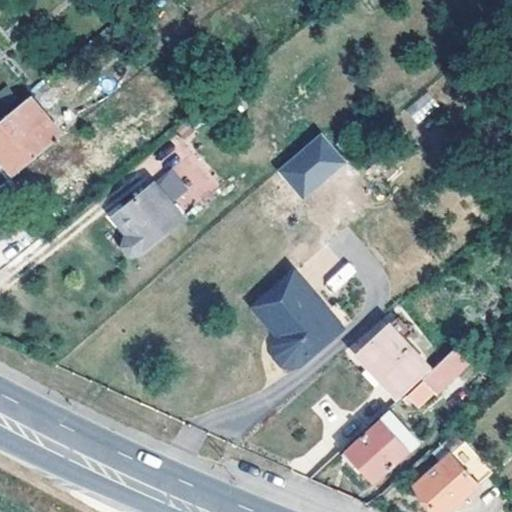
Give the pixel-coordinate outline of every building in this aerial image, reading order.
[(417,124),(439,105),(427,91),(405,110),(417,124)] [(0,152),(14,170),(62,132),(31,94),(0,120),(0,152)] [(277,170),(303,200),(347,161),(321,131),(277,170)] [(187,212),(160,179),(125,206),(138,221),(131,226),(130,227),(128,237),(137,246),(146,246),(187,212)] [(59,195),(44,208),(54,219),(68,207),(59,195)] [(119,212),(131,226),(138,221),(125,206),(119,212)] [(40,232),(54,219),(44,208),(30,220),(40,232)] [(348,229),(336,215),(323,227),(333,240),(348,229)] [(347,261),(324,282),(334,292),(357,271),(347,261)] [(328,314),(333,309),(300,270),(259,305),(279,329),(282,326),(288,333),(285,336),(281,341),(278,347),(280,355),(287,363),(297,366),(305,364),(342,331),(328,314)] [(328,314),(342,331),(357,319),(342,302),(333,309),(328,314)] [(400,397),(433,369),(393,324),(361,353),(400,397)] [(282,326),(279,329),(285,336),(288,333),(282,326)] [(435,391),(426,380),(405,398),(409,404),(413,400),(419,406),(435,391)] [(411,452),(383,419),(348,449),(377,482),(411,452)] [(447,511),(479,483),(453,452),(415,485),(438,511),(447,511)]
